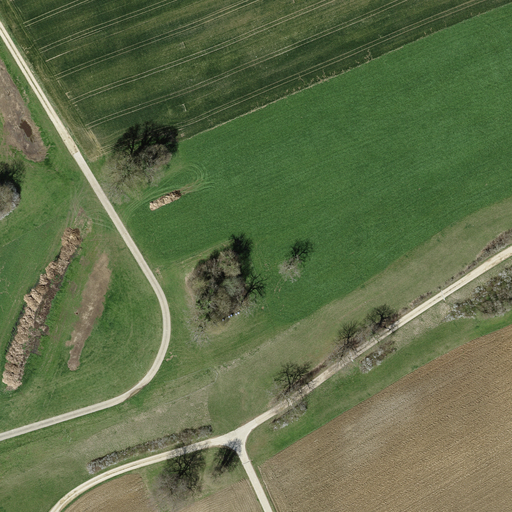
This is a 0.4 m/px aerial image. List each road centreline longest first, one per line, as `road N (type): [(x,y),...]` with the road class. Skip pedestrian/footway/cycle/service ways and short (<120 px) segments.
road 1 (track): [(0,29),(166,307),(167,328),(151,374),(123,398),(0,437)]
road 2 (track): [(511,249),(259,421),(111,472),(55,511)]
